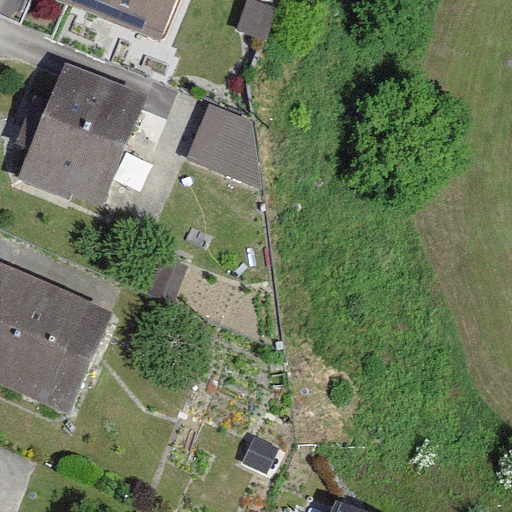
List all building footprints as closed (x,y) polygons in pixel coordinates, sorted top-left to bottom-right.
[(61,0),(55,16),(161,60),(185,0),(61,0)] [(251,9),(238,39),(269,52),(282,22),(251,9)] [(65,81),(22,187),(104,219),(147,113),(65,81)] [(210,113),(188,167),(250,194),(252,183),(259,183),(255,131),(210,113)] [(0,280),(0,398),(70,429),(113,329),(0,280)] [(369,511),(334,498),(328,511),(369,511)]
